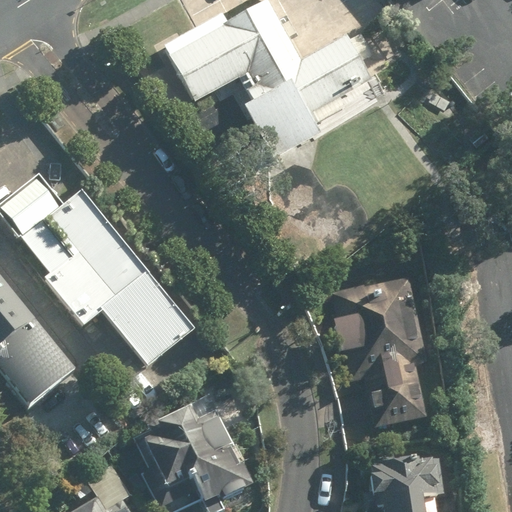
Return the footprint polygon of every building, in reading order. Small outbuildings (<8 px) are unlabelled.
[(224,15),(165,47),(196,104),(242,79),(255,103),(247,107),(276,161),(323,135),(318,125),(347,109),(342,99),(375,82),(364,62),(375,56),(363,34),(351,40),(349,36),(303,61),(270,1),(229,23),(224,15)] [(171,303),(60,166),(0,214),(0,215),(73,305),(88,293),(126,340),(171,303)] [(0,351),(37,321),(0,276),(0,351)] [(428,369),(410,284),(332,299),(349,384),(363,382),(372,429),(428,417),(418,371),(428,369)] [(37,321),(0,351),(0,363),(36,407),(79,372),(37,321)] [(156,429),(137,440),(152,468),(143,474),(159,507),(165,504),(167,511),(182,511),(201,505),(204,511),(227,511),(233,510),(228,498),(258,485),(244,452),(233,456),(230,450),(238,447),(214,396),(182,412),(179,408),(153,422),(156,429)] [(442,495),(437,452),(375,459),(379,492),(366,493),(368,511),(377,511),(381,511),(434,511),(433,496),(442,495)] [(134,496),(113,467),(87,483),(99,499),(79,511),(131,511),(124,502),(134,496)]
